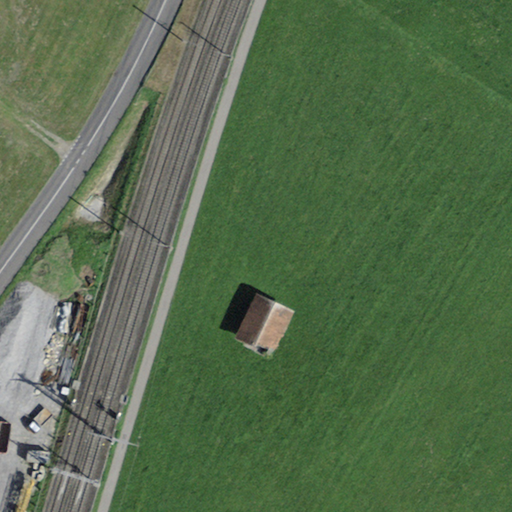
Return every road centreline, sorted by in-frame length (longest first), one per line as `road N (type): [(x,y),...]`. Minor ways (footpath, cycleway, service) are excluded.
road 1 (residential): [(255,0),(100,511)]
road 2 (tertiary): [(161,0),(79,152),(0,264)]
